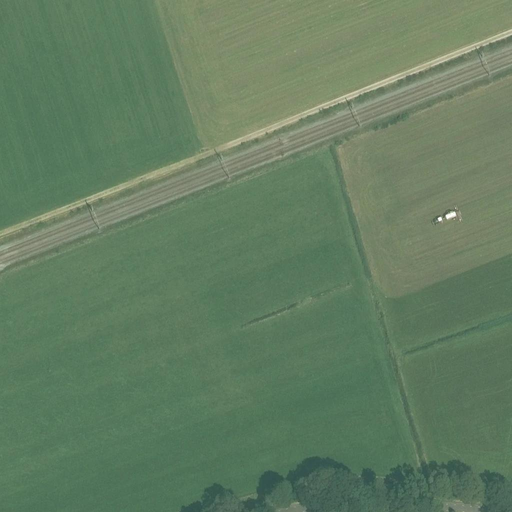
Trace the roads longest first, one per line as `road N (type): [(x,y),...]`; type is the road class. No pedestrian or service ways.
road 1 (track): [(0,234),(511,32)]
road 2 (tertiary): [(281,511),(346,501),(499,511)]
